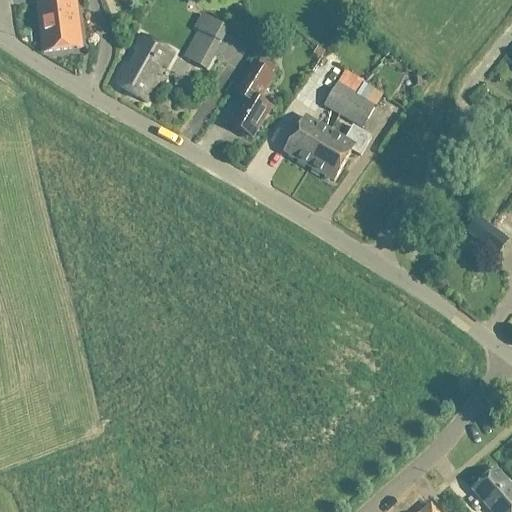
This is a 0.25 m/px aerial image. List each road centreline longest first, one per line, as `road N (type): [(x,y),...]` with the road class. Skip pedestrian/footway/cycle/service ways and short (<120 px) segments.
road 1 (tertiary): [(346,244),(0,39)]
road 2 (residential): [(346,244),(511,14)]
road 3 (residential): [(366,511),(439,445),(510,354)]
road 4 (tertiary): [(510,354),(346,244)]
